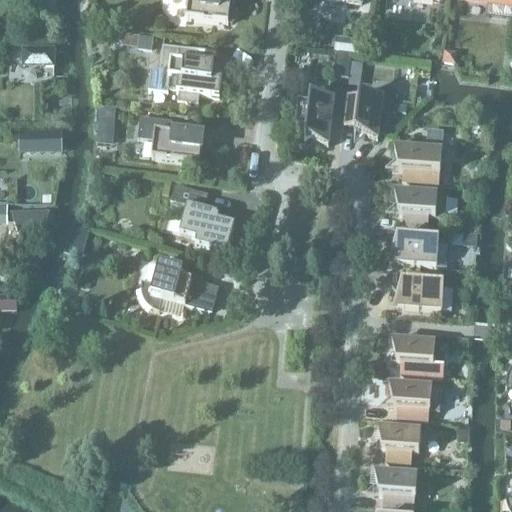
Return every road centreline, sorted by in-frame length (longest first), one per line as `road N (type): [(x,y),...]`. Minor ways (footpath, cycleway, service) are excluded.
road 1 (residential): [(353,322),(353,189),(286,169)]
road 2 (residential): [(338,511),(353,322)]
road 3 (residential): [(283,0),(265,163),(286,169)]
road 4 (residential): [(511,335),(353,322)]
road 5 (residential): [(252,307),(286,169)]
